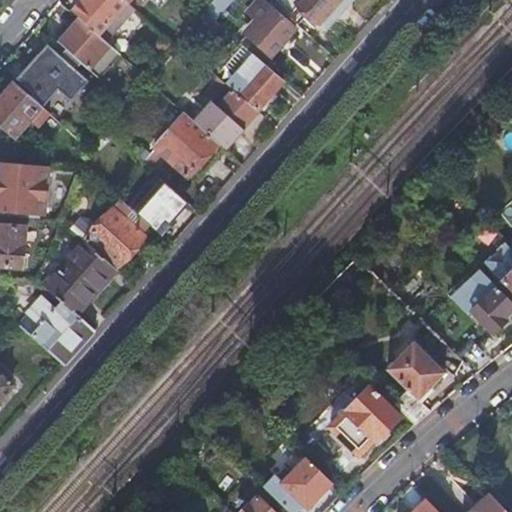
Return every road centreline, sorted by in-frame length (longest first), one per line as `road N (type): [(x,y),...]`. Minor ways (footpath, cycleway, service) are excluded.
road 1 (residential): [(0,470),(417,0)]
road 2 (residential): [(511,367),(350,511)]
